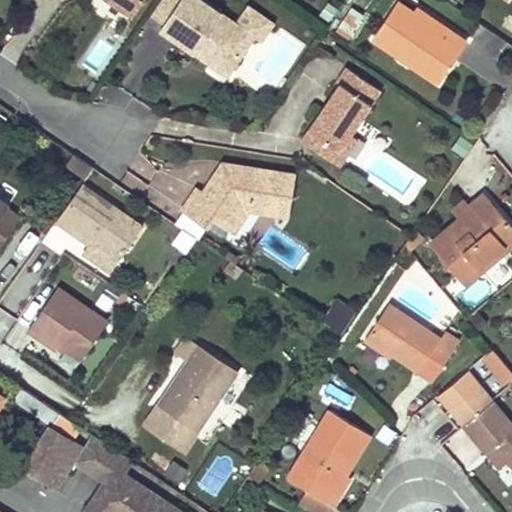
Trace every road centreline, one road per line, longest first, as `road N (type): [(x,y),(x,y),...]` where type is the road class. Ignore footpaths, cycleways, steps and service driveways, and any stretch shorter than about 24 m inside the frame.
road 1 (unknown): [(112,142),(275,138),(324,56)]
road 2 (residential): [(0,68),(112,142)]
